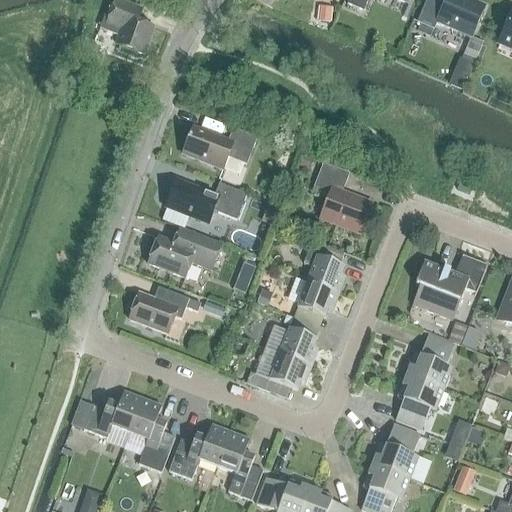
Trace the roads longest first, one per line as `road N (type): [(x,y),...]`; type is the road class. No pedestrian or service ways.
road 1 (residential): [(511,248),(420,214),(404,221),(333,400),(307,424),(76,338),(203,0)]
road 2 (track): [(76,338),(17,511)]
